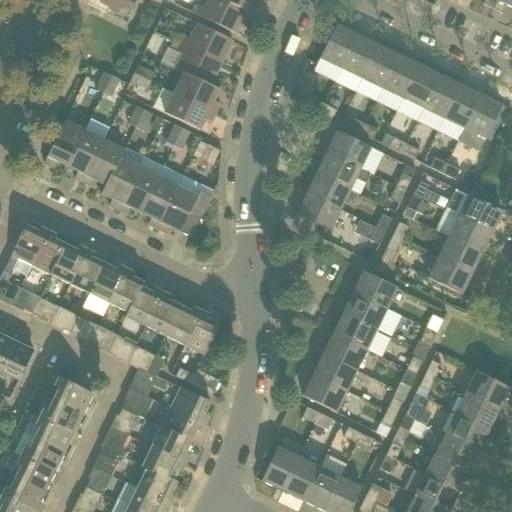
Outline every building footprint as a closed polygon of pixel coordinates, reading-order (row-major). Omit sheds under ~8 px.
[(122,6),(133,12),(138,0),(112,0),(108,8),(119,13),(122,6)] [(194,15),(236,35),(246,15),(215,0),(208,0),(204,9),(199,6),(194,15)] [(260,0),(215,0),(246,15),(252,1),(258,5),(260,0)] [(493,10),(497,0),(485,0),(483,6),(493,10)] [(511,0),(497,0),(493,10),(503,15),(507,7),(511,9),(511,0)] [(221,64),(232,42),(197,24),(189,40),(184,38),(181,44),(221,64)] [(336,26),(320,60),(341,70),(357,36),(336,26)] [(341,70),(361,80),(378,46),(357,36),(341,70)] [(210,87),(221,64),(181,44),(177,52),(182,55),(174,71),(183,76),(184,75),(210,88),(210,87)] [(378,46),(361,80),(382,90),(398,56),(378,46)] [(382,90),(402,100),(419,66),(398,56),(382,90)] [(419,66),(402,100),(423,110),(439,76),(419,66)] [(137,67),(134,75),(151,83),(155,75),(137,67)] [(111,77),(104,73),(94,90),(102,94),(111,77)] [(151,83),(134,75),(130,83),(147,91),(151,83)] [(174,94),(216,114),(220,105),(214,102),(219,91),(210,87),(210,88),(184,75),(183,76),(174,94)] [(423,110),(443,120),(460,86),(439,76),(423,110)] [(109,98),(119,81),(111,77),(102,94),(109,98)] [(481,96),(480,96),(460,86),(443,120),(464,130),(481,96)] [(164,114),(199,132),(205,121),(211,124),(216,114),(174,94),(164,114)] [(481,96),(464,130),(458,141),(480,152),(502,106),(481,96)] [(331,98),(327,106),(337,111),(341,103),(331,98)] [(306,109),(319,115),(324,105),(311,99),(306,109)] [(332,121),(337,111),(327,106),(324,105),(319,115),(332,121)] [(144,112),(136,109),(128,126),(135,130),(144,112)] [(144,112),(135,130),(143,133),(151,116),(144,112)] [(156,133),(162,121),(156,118),(150,130),(156,133)] [(353,119),(348,129),(360,135),(365,125),(353,119)] [(84,132),(64,122),(44,165),(54,169),(57,163),(67,168),(84,132)] [(360,135),(373,141),(378,131),(365,125),(360,135)] [(173,148),(181,131),(174,127),(165,144),(173,148)] [(181,131),(173,148),(181,152),(189,134),(181,131)] [(83,184),(103,142),(84,132),(67,168),(77,173),(74,179),(83,184)] [(361,170),(371,150),(371,149),(336,132),(326,154),(361,170)] [(406,145),(393,138),(388,149),(402,155),(406,145)] [(105,186),(101,195),(102,195),(119,160),(123,151),(103,142),(83,184),(93,188),(96,182),(105,186)] [(402,155),(414,161),(419,151),(406,145),(402,155)] [(351,191),(355,181),(365,185),(370,174),(361,170),(326,154),(316,174),(351,191)] [(144,158),(138,170),(118,211),(127,216),(130,209),(140,214),(157,179),(163,167),(144,158)] [(442,175),(447,165),(434,159),(429,169),(442,175)] [(118,211),(138,170),(119,160),(102,195),(112,200),(109,207),(118,211)] [(447,165),(442,175),(456,181),(460,172),(447,165)] [(163,167),(157,179),(140,214),(151,219),(148,226),(156,230),(183,177),(163,167)] [(316,174),(306,194),(341,211),(351,191),(316,174)] [(395,187),(406,192),(412,180),(402,175),(395,187)] [(211,198),(210,197),(213,191),(183,177),(156,230),(166,235),(169,228),(180,234),(189,215),(200,220),(211,198)] [(419,183),(413,196),(422,200),(422,199),(426,191),(428,187),(419,183)] [(400,205),(406,192),(395,187),(389,199),(400,205)] [(438,197),(426,191),(422,199),(435,205),(438,197)] [(296,216),(330,233),(341,211),(306,194),(296,216)] [(416,213),(422,200),(413,196),(407,209),(416,213)] [(502,213),(467,196),(457,217),(492,234),(502,213)] [(383,216),(376,228),(386,233),(392,220),(383,216)] [(492,234),(457,217),(447,238),(482,255),(492,234)] [(399,224),(393,237),(403,242),(409,229),(399,224)] [(38,232),(26,226),(11,257),(32,267),(49,232),(40,228),(38,232)] [(380,245),(386,233),(376,228),(370,241),(380,245)] [(51,277),(66,246),(54,240),(56,236),(49,232),(32,267),(51,277)] [(393,237),(387,249),(397,254),(403,242),(393,237)] [(482,255),(447,238),(437,259),(471,275),(482,255)] [(70,286),(87,251),(79,247),(77,251),(66,246),(51,277),(70,286)] [(90,295),(105,265),(93,259),(95,255),(87,251),(70,286),(90,295)] [(437,259),(427,280),(461,296),(471,275),(437,259)] [(394,280),(399,269),(392,265),(391,265),(382,260),(376,271),(394,280)] [(110,305),(127,270),(117,266),(115,270),(105,265),(90,295),(110,305)] [(134,273),(127,270),(110,305),(127,313),(129,314),(142,288),(144,284),(132,278),(134,273)] [(0,278),(0,290),(3,292),(8,283),(11,277),(3,272),(0,278)] [(397,289),(362,273),(352,294),(386,311),(397,289)] [(146,328),(163,293),(154,289),(152,293),(142,288),(129,314),(127,313),(125,318),(146,328)] [(165,338),(181,307),(168,301),(170,297),(163,293),(146,328),(165,338)] [(40,299),(32,294),(23,310),(32,315),(40,299)] [(376,331),(386,311),(352,294),(342,314),(376,331)] [(32,315),(39,318),(47,302),(40,299),(32,315)] [(191,312),(181,307),(165,338),(185,347),(202,312),(193,308),(191,312)] [(204,357),(219,326),(207,320),(209,315),(202,312),(185,347),(204,357)] [(79,317),(71,313),(63,330),(71,334),(79,317)] [(376,331),(342,314),(332,335),(367,352),(376,331)] [(78,337),(86,321),(79,317),(71,334),(78,337)] [(432,317),(426,330),(436,334),(442,322),(432,317)] [(436,334),(426,330),(416,350),(426,355),(436,334)] [(118,336),(109,332),(100,350),(108,354),(118,336)] [(0,368),(13,341),(0,335),(0,368)] [(322,355),(357,372),(367,352),(332,335),(322,355)] [(116,358),(124,339),(118,336),(109,354),(115,357),(116,358)] [(13,341),(0,368),(0,378),(17,385),(33,351),(13,341)] [(138,369),(146,352),(136,347),(127,366),(137,371),(138,369)] [(407,371),(416,375),(426,355),(416,350),(413,358),(407,370),(407,371)] [(138,369),(148,374),(156,357),(146,352),(138,369)] [(347,393),(357,372),(322,355),(312,376),(347,393)] [(156,378),(164,361),(156,357),(148,374),(156,378)] [(440,366),(432,362),(425,375),(434,379),(440,366)] [(136,377),(137,378),(152,386),(156,378),(148,374),(138,369),(137,371),(135,377),(136,377)] [(195,377),(194,376),(180,369),(175,378),(190,386),(195,377)] [(212,396),(219,382),(197,371),(194,376),(195,377),(190,386),(212,396)] [(409,389),(416,375),(407,371),(400,384),(409,389)] [(509,389),(475,372),(465,394),(499,410),(509,389)] [(52,401),(83,415),(93,396),(48,374),(38,394),(48,398),(52,400),(52,401)] [(425,375),(415,395),(424,400),(434,379),(425,375)] [(312,376),(302,397),(336,414),(347,393),(312,376)] [(204,416),(210,404),(179,389),(169,409),(205,426),(209,418),(204,416)] [(146,399),(130,391),(121,411),(137,419),(146,399)] [(52,400),(48,398),(38,394),(38,393),(28,413),(73,435),(83,415),(52,401),(52,400)] [(455,414),(489,431),(499,410),(465,394),(455,414)] [(424,400),(415,395),(406,415),(414,420),(424,400)] [(396,416),(402,404),(393,399),(387,412),(396,416)] [(159,429),(190,444),(196,432),(201,434),(205,426),(169,409),(159,429)] [(315,424),(319,414),(308,409),(303,419),(315,424)] [(137,419),(121,411),(112,430),(128,438),(137,419)] [(380,425),(389,429),(396,416),(387,412),(380,425)] [(28,413),(19,432),(18,433),(64,455),(73,435),(28,413)] [(319,414),(315,424),(328,431),(333,421),(319,414)] [(479,451),(489,431),(455,414),(445,435),(479,451)] [(414,420),(406,415),(395,436),(404,441),(414,420)] [(348,428),(344,437),(356,444),(361,434),(348,428)] [(150,448),(186,465),(190,457),(185,455),(190,444),(159,429),(150,448)] [(128,438),(112,430),(106,441),(104,440),(101,448),(102,449),(119,457),(128,438)] [(18,433),(9,452),(55,474),(64,455),(18,433)] [(361,434),(356,444),(370,450),(374,441),(361,434)] [(435,455),(469,472),(479,451),(445,435),(435,455)] [(404,441),(395,436),(385,457),(394,461),(404,441)] [(140,467),(176,484),(177,483),(173,481),(178,471),(182,473),(186,465),(150,448),(140,467)] [(298,458),(278,448),(261,482),(282,492),(298,458)] [(102,449),(99,456),(101,457),(95,470),(110,477),(119,457),(102,449)] [(9,452),(0,470),(0,471),(45,493),(55,474),(9,452)] [(459,492),(469,472),(435,455),(425,476),(459,492)] [(394,461),(385,457),(379,470),(388,474),(394,461)] [(303,502),(319,468),(298,458),(282,492),(303,502)] [(136,490),(171,506),(175,498),(171,496),(176,484),(140,467),(139,469),(145,472),(136,490)] [(323,511),(340,478),(319,468),(303,502),(322,511),(323,511)] [(110,477),(95,470),(85,489),(101,497),(110,477)] [(0,471),(0,495),(34,511),(36,511),(45,493),(0,471)] [(449,511),(459,492),(425,476),(415,496),(447,511),(449,511)] [(323,511),(349,511),(361,488),(340,478),(323,511)] [(365,497),(375,502),(386,507),(392,494),(372,485),(365,497)] [(93,511),(101,497),(85,489),(76,508),(84,511),(93,511)] [(127,509),(133,511),(162,511),(163,511),(168,511),(171,506),(136,490),(127,509)] [(34,511),(0,495),(0,511),(34,511)] [(407,511),(447,511),(415,496),(407,511)] [(370,511),(375,502),(365,497),(359,511),(361,511),(370,511)]
